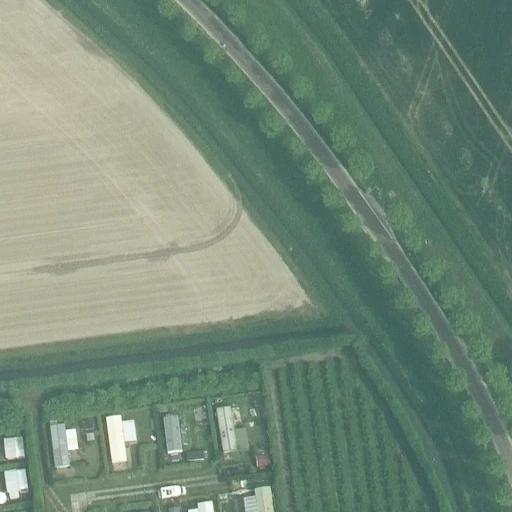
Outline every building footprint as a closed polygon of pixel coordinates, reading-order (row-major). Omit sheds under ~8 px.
[(231,409),(216,411),(222,454),(237,452),(231,409)] [(122,418),(106,420),(111,465),(127,463),(122,418)] [(178,418),(163,420),(167,456),(182,454),(178,418)] [(92,422),(84,423),(85,431),(93,430),(92,422)] [(66,427),(49,428),(54,468),(70,467),(66,427)] [(23,460),(22,439),(4,440),(5,461),(23,460)] [(267,456),(255,458),(257,468),(268,466),(267,456)] [(25,472),(3,474),(5,496),(27,494),(25,472)] [(274,511),(272,489),(255,491),(257,511),(274,511)]
